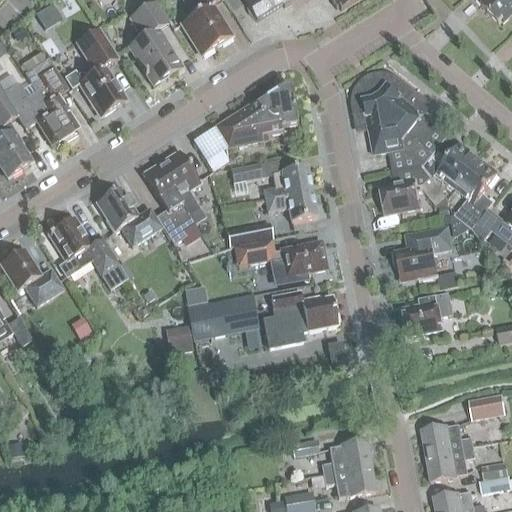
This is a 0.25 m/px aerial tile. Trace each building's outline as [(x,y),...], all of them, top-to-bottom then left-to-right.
[(223,4),(220,0),(181,0),(179,2),(191,21),(180,28),(201,60),(232,41),(212,11),(223,4)] [(249,0),(243,4),(255,24),(281,8),(283,10),(295,3),(293,0),(327,0),(336,13),(338,11),(340,14),(362,0),(361,0),(249,0)] [(511,0),(489,0),(481,8),(498,27),(501,24),(503,26),(511,17),(511,0)] [(50,31),(67,20),(57,5),(40,16),(50,31)] [(168,26),(154,5),(129,21),(142,42),(127,51),(152,90),(182,72),(157,33),(168,26)] [(118,64),(98,34),(75,49),(89,70),(77,78),(75,75),(64,82),(72,93),(79,89),(101,122),(125,107),(103,73),(118,64)] [(35,97),(66,144),(75,138),(73,135),(77,133),(56,99),(66,93),(47,62),(22,78),(35,97)] [(389,156),(393,177),(424,170),(432,160),(431,159),(446,139),(435,130),(436,128),(423,118),(430,109),(398,85),(390,81),(383,79),(374,80),(366,91),(361,88),(356,95),(354,103),(354,111),(359,135),(370,133),(374,159),(389,156)] [(55,151),(66,144),(35,97),(26,102),(17,88),(2,98),(17,120),(25,132),(34,126),(49,151),(53,148),(55,151)] [(283,91),(282,89),(272,96),(273,99),(257,108),(256,106),(215,132),(227,151),(263,144),(262,140),(282,136),(281,132),(296,129),(291,106),(294,106),(292,94),(290,93),(288,93),(286,92),(284,91),(283,91)] [(17,120),(2,98),(0,94),(0,171),(7,182),(31,167),(19,149),(21,148),(7,126),(17,120)] [(432,160),(424,170),(433,183),(438,176),(456,190),(478,163),(472,157),(473,156),(460,146),(442,168),(432,160)] [(168,165),(158,170),(182,208),(188,218),(194,229),(195,229),(205,222),(198,211),(191,200),(188,195),(199,188),(180,157),(177,159),(176,157),(166,163),(168,165)] [(469,229),(473,232),(490,212),(488,211),(493,205),(482,196),(498,176),(486,166),(485,168),(478,163),(456,190),(469,201),(455,218),(469,229)] [(233,174),(230,174),(233,188),(245,185),(260,182),(258,169),(243,172),(233,174)] [(146,179),(143,180),(155,200),(166,216),(155,223),(161,232),(162,234),(163,235),(172,249),(182,242),(180,238),(183,236),(194,229),(188,218),(182,208),(158,170),(155,172),(154,171),(145,177),(146,179)] [(447,200),(433,183),(424,170),(393,177),(395,188),(381,191),(386,218),(420,212),(416,196),(425,194),(436,208),(447,200)] [(263,194),(265,205),(311,196),(307,171),(272,178),(274,191),(275,192),(271,193),(263,194)] [(111,198),(97,207),(107,223),(105,225),(113,237),(120,233),(132,251),(161,232),(155,223),(149,213),(138,220),(126,201),(125,202),(118,192),(111,197),(111,198)] [(311,196),(265,205),(267,217),(288,213),(291,227),(316,223),(311,196)] [(441,221),(450,219),(448,209),(439,211),(441,221)] [(511,217),(506,225),(490,212),(473,232),(483,245),(492,233),(511,249),(511,217)] [(90,251),(73,223),(48,238),(65,265),(65,266),(59,270),(66,281),(91,266),(109,295),(127,284),(102,244),(90,251)] [(272,242),(269,229),(242,234),(244,247),(272,242)] [(452,253),(448,230),(406,239),(409,254),(394,257),(396,267),(398,267),(402,286),(419,282),(419,286),(440,282),(435,256),(452,253)] [(327,273),(321,245),(279,253),(273,255),(271,244),(234,251),(236,263),(247,261),(249,269),(273,264),(279,282),(281,289),(309,284),(307,277),(327,273)] [(41,281),(23,254),(0,268),(0,269),(17,296),(23,292),(36,312),(63,294),(50,275),(41,281)] [(443,276),(444,291),(462,290),(461,275),(443,276)] [(303,305),(301,296),(270,302),(274,322),(265,324),(270,353),(303,346),(301,337),(338,330),(332,302),(320,304),(320,302),(303,305)] [(452,319),(448,298),(421,303),(422,312),(410,314),(410,313),(406,313),(406,315),(405,315),(410,340),(443,334),(441,322),(452,319)] [(258,333),(252,300),(189,312),(195,345),(258,333)] [(0,343),(0,344),(12,336),(21,351),(32,344),(18,322),(8,328),(0,316),(0,343)] [(82,322),(72,329),(82,345),(93,339),(82,322)] [(193,354),(188,329),(165,334),(169,352),(175,351),(176,358),(193,354)] [(511,347),(511,330),(496,333),(499,349),(511,347)] [(345,368),(341,348),(329,350),(333,371),(345,368)] [(505,420),(501,399),(468,405),(472,426),(505,420)] [(22,422),(29,413),(16,403),(9,412),(22,422)] [(78,445),(93,436),(83,419),(68,428),(78,445)] [(420,435),(425,461),(472,452),(470,443),(460,445),(457,430),(449,432),(449,430),(420,435)] [(319,456),(316,443),(290,449),(293,462),(319,456)] [(321,469),(323,479),(370,471),(366,445),(341,449),(342,451),(329,453),(331,468),(321,469)] [(10,461),(23,459),(21,446),(8,448),(10,461)] [(474,462),(472,452),(425,461),(430,487),(458,482),(458,480),(466,478),(464,464),(474,462)] [(508,480),(505,467),(481,471),(483,484),(508,480)] [(375,496),(370,471),(323,479),(325,488),(335,487),(338,501),(350,499),(351,501),(375,496)] [(510,493),(508,480),(479,485),(481,498),(510,493)] [(313,511),(311,495),(283,500),(284,504),(268,507),(268,511),(313,511)] [(432,502),(434,511),(482,511),(483,510),(472,511),(469,497),(461,499),(461,497),(432,502)]
